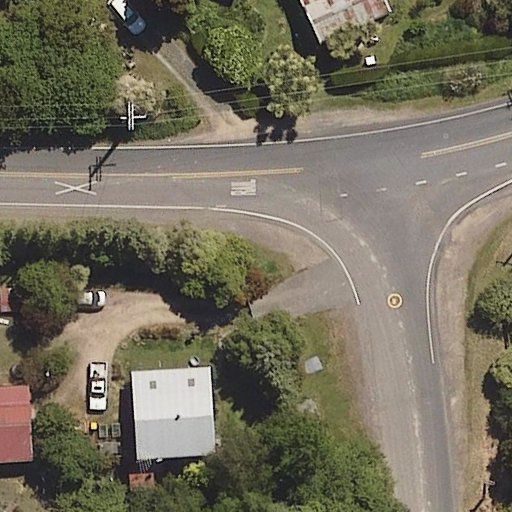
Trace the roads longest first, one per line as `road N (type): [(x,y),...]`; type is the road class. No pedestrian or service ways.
road 1 (tertiary): [(0,174),(246,174),(377,160)]
road 2 (residential): [(377,160),(420,511)]
road 3 (tertiary): [(377,160),(511,132)]
